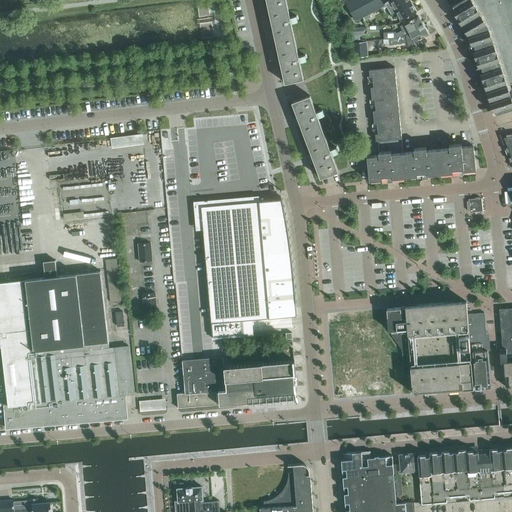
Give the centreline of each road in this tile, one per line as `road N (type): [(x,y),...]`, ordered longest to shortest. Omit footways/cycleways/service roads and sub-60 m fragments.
road 1 (residential): [(314,410),(0,438)]
road 2 (unclassified): [(0,129),(272,97)]
road 3 (unclassified): [(314,410),(297,205)]
road 4 (residential): [(297,201),(498,181)]
road 5 (residential): [(498,181),(467,53),(435,0)]
